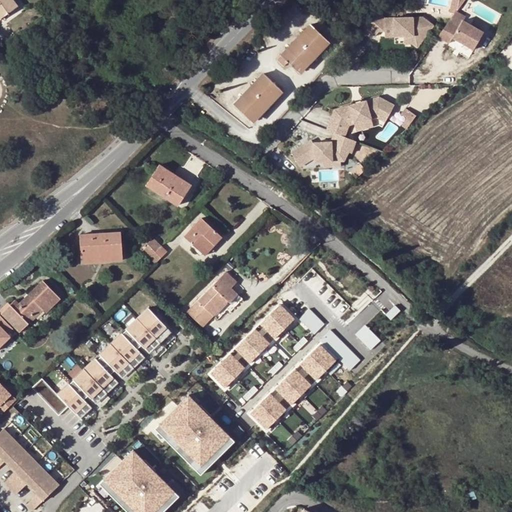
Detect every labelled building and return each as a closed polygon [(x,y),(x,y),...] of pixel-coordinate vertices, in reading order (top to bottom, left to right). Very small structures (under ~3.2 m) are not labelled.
[(11,0),(0,0),(0,18),(17,7),(11,0)] [(453,0),(451,12),(456,13),(465,0),(453,0)] [(377,13),(364,26),(375,36),(379,32),(385,32),(389,32),(390,37),(404,36),(414,36),(422,41),(433,25),(422,17),(384,19),(377,13)] [(474,49),(484,32),(463,20),(460,26),(450,21),(438,36),(450,42),(453,37),(474,49)] [(323,48),(321,46),(326,39),(310,24),(304,31),(307,34),(291,50),(288,48),(282,55),(282,56),(278,60),(284,66),(289,62),(297,70),(304,63),(307,66),(323,48)] [(304,31),(288,48),(291,50),(307,34),(304,31)] [(414,36),(404,36),(404,44),(412,43),(417,47),(422,41),(414,36)] [(329,42),(326,39),(321,46),(323,48),(329,42)] [(452,40),(450,43),(470,54),(472,50),(452,40)] [(300,73),(307,66),(304,63),(297,70),(300,73)] [(260,83),(245,100),(241,97),(234,105),(251,120),(257,113),(260,116),(276,98),(273,95),(280,89),(264,74),(257,81),(260,83)] [(257,81),(241,97),(245,100),(260,83),(257,81)] [(283,91),(280,89),(273,95),(276,98),(283,91)] [(387,121),(395,104),(380,97),(335,109),(328,129),(345,135),(350,124),(355,122),(372,118),(378,116),(387,121)] [(254,122),(260,116),(257,113),(251,120),(254,122)] [(374,125),(372,118),(355,122),(357,129),(374,125)] [(411,123),(407,120),(402,125),(406,129),(411,123)] [(345,135),(336,132),(332,141),(314,142),(314,144),(307,149),(304,144),(292,152),(301,166),(315,157),(316,162),(324,161),(334,161),(333,157),(342,156),(342,160),(345,160),(350,151),(353,152),(358,140),(351,138),(345,135)] [(314,141),(314,137),(304,144),(307,149),(314,144),(314,142),(314,141)] [(333,157),(334,161),(324,161),(325,167),(342,166),(342,160),(342,156),(333,157)] [(178,177),(159,165),(146,185),(178,205),(189,187),(176,179),(178,177)] [(191,185),(178,177),(176,179),(189,187),(191,185)] [(184,237),(201,252),(210,242),(214,245),(222,237),(201,218),(184,237)] [(82,259),(100,258),(100,255),(122,253),(120,232),(80,234),(82,259)] [(161,245),(149,234),(143,240),(148,245),(155,252),(161,245)] [(205,255),(214,245),(210,242),(201,252),(205,255)] [(148,245),(142,250),(150,257),(155,252),(148,245)] [(161,258),(167,252),(161,245),(155,252),(161,258)] [(155,252),(150,257),(156,264),(161,258),(155,252)] [(100,255),(100,258),(101,262),(122,260),(122,253),(100,255)] [(202,327),(229,300),(230,302),(238,294),(231,288),(237,282),(226,272),(188,312),(202,327)] [(16,300),(11,305),(3,313),(20,331),(43,310),(46,313),(60,299),(43,281),(19,303),(16,300)] [(0,309),(3,313),(11,305),(8,302),(0,309)] [(280,305),(270,315),(285,329),(295,319),(280,305)] [(395,305),(386,314),(391,319),(400,310),(395,305)] [(170,334),(147,310),(136,321),(155,341),(158,345),(170,334)] [(304,325),(314,315),(309,310),(299,319),(304,325)] [(14,329),(0,315),(0,347),(11,337),(8,334),(14,329)] [(270,315),(260,325),(274,339),(285,329),(270,315)] [(309,330),(319,320),(314,315),(304,325),(307,327),(309,330)] [(314,335),(324,325),(319,320),(309,330),(314,335)] [(155,341),(136,321),(125,331),(126,332),(140,348),(147,355),(158,345),(155,341)] [(370,331),(365,326),(355,336),(360,341),(370,331)] [(255,329),(245,339),(260,354),(270,344),(255,329)] [(325,346),(335,336),(330,331),(320,341),(325,346)] [(375,336),(370,331),(360,341),(365,346),(375,336)] [(126,332),(122,336),(136,351),(140,348),(126,332)] [(122,336),(121,335),(110,346),(128,366),(132,370),(143,359),(136,351),(122,336)] [(325,346),(330,351),(340,341),(335,336),(325,346)] [(380,341),(375,336),(365,346),(370,351),(380,341)] [(297,342),(302,347),(307,342),(303,337),(297,342)] [(245,339),(235,349),(249,364),(260,354),(245,339)] [(335,356),(345,346),(340,341),(330,351),(335,356)] [(297,342),(292,348),(296,352),(302,347),(297,342)] [(320,345),(310,355),(326,371),(336,361),(320,345)] [(128,366),(110,346),(98,356),(101,359),(114,373),(121,380),(132,370),(128,366)] [(340,361),(350,351),(345,346),(335,356),(340,361)] [(345,366),(355,356),(350,351),(340,361),(345,366)] [(230,354),(220,364),(235,378),(245,368),(230,354)] [(326,371),(310,355),(300,365),(316,381),(326,371)] [(350,371),(360,361),(355,356),(345,366),(350,371)] [(101,359),(96,362),(110,376),(114,373),(101,359)] [(94,360),(83,371),(102,391),(106,395),(117,384),(110,376),(96,362),(94,360)] [(278,362),(272,367),(277,372),(282,366),(278,362)] [(225,388),(235,378),(220,364),(210,374),(225,388)] [(271,377),(277,372),(272,367),(267,372),(271,377)] [(311,386),(295,369),(285,379),(301,396),(311,386)] [(102,391),(83,371),(72,382),(74,383),(87,398),(94,405),(106,395),(102,391)] [(291,406),(301,396),(285,379),(275,389),(291,406)] [(41,380),(31,390),(58,418),(68,409),(79,421),(90,409),(83,401),(70,387),(68,385),(56,396),(41,380)] [(17,401),(0,382),(0,407),(5,413),(17,401)] [(74,383),(70,387),(83,401),(87,398),(74,383)] [(346,383),(342,388),(346,392),(351,387),(346,383)] [(248,391),(252,396),(258,391),(253,386),(248,391)] [(342,396),(346,392),(342,388),(337,392),(342,396)] [(242,397),(247,401),(252,396),(248,391),(242,397)] [(270,394),(260,404),(276,420),(286,410),(270,394)] [(230,437),(190,395),(156,429),(197,470),(230,437)] [(260,404),(250,414),(266,430),(276,420),(260,404)] [(322,408),(317,412),(321,417),(326,412),(322,408)] [(317,421),(321,417),(317,412),(312,417),(317,421)] [(16,473),(32,458),(26,452),(15,440),(5,429),(0,433),(0,465),(4,461),(16,473)] [(292,437),(296,441),(301,436),(297,432),(292,437)] [(230,437),(197,470),(201,474),(235,441),(230,437)] [(287,441),(292,446),(296,441),(292,437),(287,441)] [(154,511),(175,492),(134,450),(100,483),(128,511),(154,511)] [(48,475),(37,463),(32,458),(16,473),(4,483),(15,495),(26,484),(37,495),(26,506),(31,511),(32,511),(59,487),(48,475)] [(175,492),(154,511),(162,511),(179,496),(175,492)]
